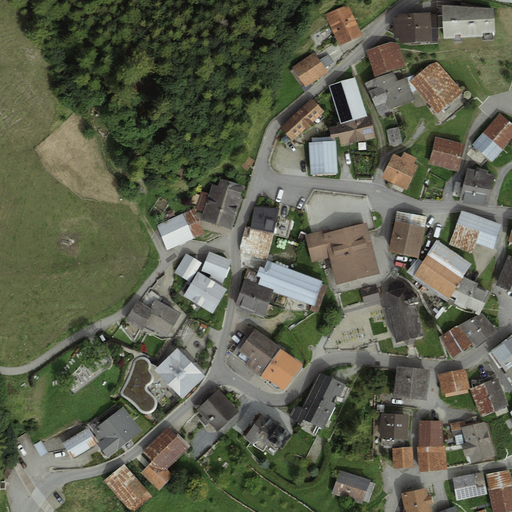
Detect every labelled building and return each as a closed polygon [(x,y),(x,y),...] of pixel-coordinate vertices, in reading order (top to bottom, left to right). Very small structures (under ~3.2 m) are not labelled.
[(349,4),(325,15),(339,46),(363,35),(349,4)] [(494,9),(442,5),(443,39),(455,39),(455,34),(461,34),(461,38),(482,37),(482,33),(495,33),(494,9)] [(432,41),(430,13),(398,15),(398,18),(393,18),(394,38),(399,38),(400,43),(432,41)] [(390,42),(365,51),(374,77),(405,67),(397,43),(390,42)] [(315,52),(292,67),(305,88),(328,72),(325,68),(320,61),(315,52)] [(320,61),(325,68),(334,62),(329,55),(320,61)] [(410,82),(437,114),(462,92),(437,62),(430,64),(410,82)] [(394,72),(364,83),(368,92),(398,81),(394,72)] [(340,122),(340,125),(367,117),(367,114),(356,77),(329,85),(340,122)] [(415,100),(406,78),(398,81),(368,92),(378,116),(415,100)] [(313,99),(280,128),(292,141),(306,129),(307,130),(314,123),(313,123),(325,112),(313,99)] [(341,146),(375,138),(371,121),(369,114),(367,114),(367,117),(340,125),(340,122),(336,122),(337,125),(329,127),(331,138),(339,137),(341,146)] [(492,163),(511,139),(511,125),(499,114),(472,146),(492,163)] [(399,127),(386,130),(390,149),(403,146),(399,127)] [(436,136),(428,164),(458,172),(465,144),(436,136)] [(336,142),(309,143),(310,175),(338,174),(336,142)] [(394,154),(381,178),(405,190),(417,166),(414,165),(417,159),(404,152),(401,158),(394,154)] [(250,155),(243,164),(250,169),(256,160),(250,155)] [(476,170),(467,168),(459,202),(487,207),(495,175),(488,173),(488,171),(477,168),(476,170)] [(217,186),(212,185),(209,194),(203,212),(201,220),(231,231),(246,187),(220,179),(217,186)] [(195,210),(203,212),(209,194),(202,191),(195,210)] [(278,209),(253,207),(250,228),(274,233),(278,209)] [(205,234),(194,208),(156,224),(167,250),(205,234)] [(394,222),(425,228),(427,218),(396,211),(394,222)] [(502,225),(461,211),(449,245),(472,253),(476,243),(493,249),(502,225)] [(329,258),(336,285),(380,274),(367,222),(323,234),(329,258)] [(419,258),(425,228),(394,222),(388,252),(419,258)] [(250,228),(245,227),(239,247),(240,253),(267,260),(274,233),(250,228)] [(323,234),(322,231),(305,236),(312,263),(329,258),(323,234)] [(437,240),(412,278),(447,301),(451,296),(463,277),(472,263),(437,240)] [(232,261),(209,251),(201,270),(224,280),(232,261)] [(186,253),(174,273),(190,282),(202,263),(186,253)] [(511,257),(508,256),(495,286),(511,292),(511,257)] [(323,281),(267,261),(265,268),(259,266),(257,274),(256,277),(260,278),(258,285),(274,290),(273,292),(314,306),(323,281)] [(257,274),(247,270),(234,308),(264,318),(273,292),(274,290),(258,285),(260,278),(256,277),(257,274)] [(227,290),(198,272),(183,296),(213,314),(227,290)] [(478,284),(463,277),(451,296),(456,298),(453,304),(466,309),(467,307),(476,311),(474,313),(479,315),(490,294),(476,287),(478,284)] [(377,286),(361,290),(365,308),(381,304),(377,286)] [(405,288),(387,292),(390,308),(388,309),(397,343),(404,341),(407,345),(414,344),(415,338),(423,336),(415,303),(419,302),(417,294),(407,296),(405,288)] [(166,337),(181,313),(155,300),(150,308),(153,311),(144,325),(166,337)] [(137,301),(126,320),(141,329),(144,325),(153,311),(150,308),(137,301)] [(482,314),(458,325),(458,326),(472,344),(476,348),(498,332),(482,314)] [(472,344),(458,326),(440,337),(445,347),(452,359),(472,344)] [(255,329),(238,351),(241,353),(238,357),(247,363),(245,365),(260,377),(280,349),(282,348),(255,329)] [(511,337),(491,352),(511,382),(511,337)] [(205,376),(177,348),(154,371),(183,399),(205,376)] [(303,365),(280,349),(260,377),(266,381),(268,380),(284,391),(303,365)] [(138,358),(136,360),(133,362),(130,373),(121,391),(120,394),(122,396),(132,403),(137,409),(140,413),(144,414),(146,414),(151,413),(155,411),(156,408),(157,405),(156,401),(155,398),(148,392),(147,390),(147,388),(149,386),(152,384),(153,382),(154,379),(153,376),(152,373),(150,371),(150,368),(151,365),(150,362),(148,360),(145,358),(141,358),(138,358)] [(430,370),(396,367),(393,398),(427,401),(430,370)] [(466,369),(437,375),(442,395),(468,390),(470,389),(466,369)] [(345,385),(320,373),(303,409),(295,405),(289,418),(301,424),(303,420),(323,430),(345,385)] [(496,378),(483,384),(495,412),(508,406),(496,378)] [(495,412),(483,384),(469,389),(481,417),(495,412)] [(197,410),(204,416),(199,420),(205,426),(209,422),(219,432),(240,412),(218,390),(197,410)] [(142,431),(124,407),(94,430),(102,441),(98,444),(108,458),(142,431)] [(409,415),(381,413),(379,438),(407,440),(409,415)] [(261,416),(244,439),(263,451),(270,441),(282,450),(292,436),(261,416)] [(465,420),(450,423),(453,437),(463,434),(462,428),(466,427),(465,420)] [(443,421),(418,421),(418,447),(442,446),(443,421)] [(488,424),(484,422),(466,427),(462,428),(463,434),(465,443),(461,444),(464,457),(469,456),(472,465),(496,459),(488,424)] [(88,428),(63,443),(72,459),(98,443),(88,428)] [(152,462),(140,473),(159,490),(175,475),(168,469),(188,449),(168,429),(143,453),(152,462)] [(446,446),(442,446),(418,447),(417,447),(419,472),(446,470),(446,446)] [(413,467),(412,447),(393,448),(394,468),(413,467)] [(134,511),(152,497),(123,464),(103,481),(129,511),(134,511)] [(511,477),(510,470),(485,475),(492,511),(506,511),(511,511),(511,477)] [(370,480),(340,471),(332,494),(363,504),(370,480)] [(483,472),(452,478),(457,501),(488,494),(483,472)] [(431,511),(425,488),(401,493),(405,511),(431,511)]
